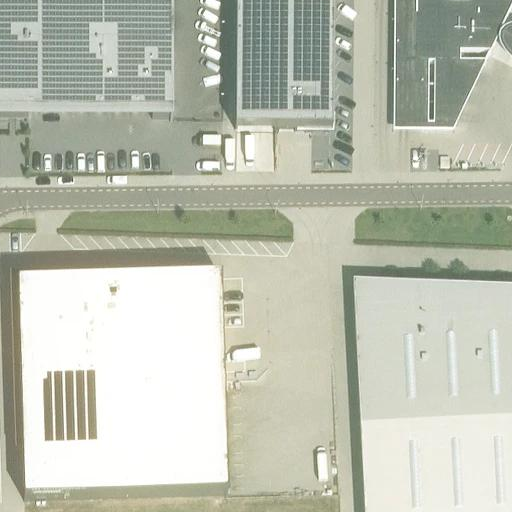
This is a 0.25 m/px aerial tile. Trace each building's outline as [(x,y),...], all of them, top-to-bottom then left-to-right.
[(150,0),(0,0),(0,112),(168,113),(168,54),(151,54),(150,0)] [(332,133),(333,0),(235,0),(235,132),(237,132),(274,133),(332,133)] [(485,66),(511,8),(511,0),(393,0),(394,3),(393,110),(392,134),(426,134),(452,135),(454,129),(456,127),(485,66)] [(184,80),(185,55),(174,55),(174,80),(184,80)] [(107,167),(108,177),(125,177),(125,167),(107,167)] [(221,279),(92,283),(92,275),(91,275),(91,283),(30,285),(17,297),(22,452),(14,452),(14,454),(22,453),(24,503),(227,497),(221,279)] [(511,511),(511,291),(352,285),(360,431),(363,511),(511,511)]
